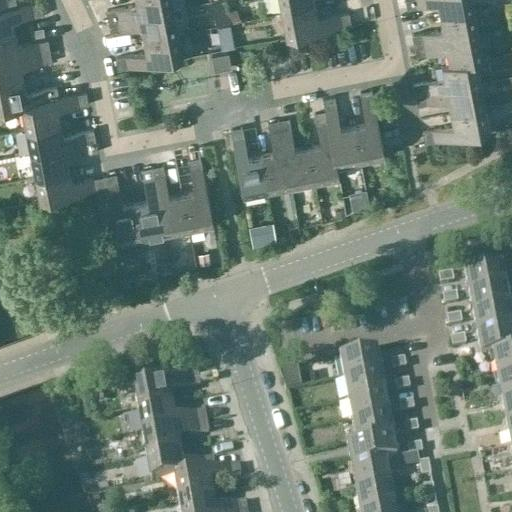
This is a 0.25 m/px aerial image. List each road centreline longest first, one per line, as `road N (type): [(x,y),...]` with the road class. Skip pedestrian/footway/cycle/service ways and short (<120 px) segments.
road 1 (residential): [(66,0),(84,37),(105,135),(117,144),(186,133),(264,95),(396,68)]
road 2 (residential): [(217,302),(0,373)]
road 3 (residential): [(287,511),(217,302)]
road 4 (residential): [(424,433),(416,366),(430,330),(403,233)]
road 5 (residential): [(403,233),(217,302)]
